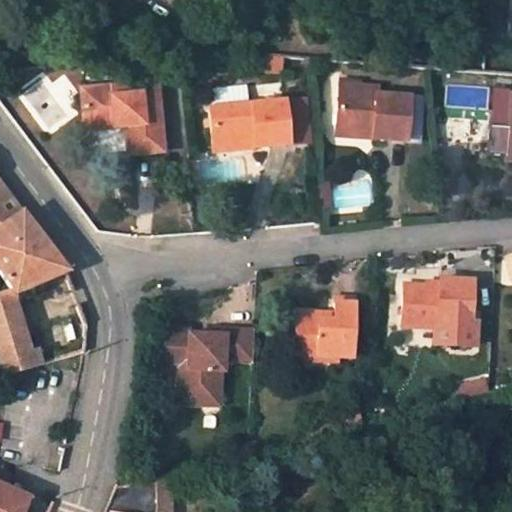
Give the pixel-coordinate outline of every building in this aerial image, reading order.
[(511,23),(486,21),(484,37),(509,39),(511,23)] [(261,72),(281,74),(282,60),(262,59),(261,72)] [(158,85),(83,90),(85,129),(127,126),(132,126),(134,155),(163,153),(158,85)] [(378,89),(341,87),(338,125),(354,127),(359,133),(374,134),(374,140),(408,143),(410,98),(378,96),(378,89)] [(213,147),(252,143),(253,142),(254,149),(289,145),(285,102),(249,107),(247,89),(247,88),(208,92),(210,111),(211,121),(205,122),(206,130),(212,129),(213,147)] [(337,137),(374,140),(374,134),(359,133),(354,127),(338,125),(337,137)] [(510,160),(511,131),(492,130),(490,159),(510,160)] [(215,153),(254,149),(253,142),(252,143),(213,147),(215,153)] [(0,278),(9,292),(11,296),(35,286),(67,273),(0,183),(0,278)] [(471,325),(474,284),(439,281),(439,288),(404,286),(401,327),(435,329),(451,330),(450,348),(474,350),(476,325),(471,325)] [(37,294),(35,286),(11,296),(13,303),(37,294)] [(13,303),(11,296),(9,292),(0,294),(0,371),(2,378),(32,370),(13,303)] [(320,313),(297,312),(294,351),(317,353),(316,357),(336,359),(350,359),(354,299),(336,298),(335,314),(334,323),(319,322),(320,313)] [(335,314),(320,313),(319,322),(334,323),(335,314)] [(252,360),(254,330),(212,327),(212,336),(201,335),(201,333),(189,332),(190,325),(164,324),(162,363),(179,364),(177,392),(208,393),(210,369),(220,369),(223,370),(223,359),(252,360)] [(451,330),(435,329),(434,347),(450,348),(451,330)] [(56,343),(60,361),(83,354),(84,338),(56,343)] [(294,351),(294,362),(336,365),(336,359),(316,357),(317,353),(294,351)] [(208,393),(177,392),(176,402),(218,405),(220,369),(210,369),(208,393)] [(0,511),(17,511),(24,498),(0,487),(0,511)]
